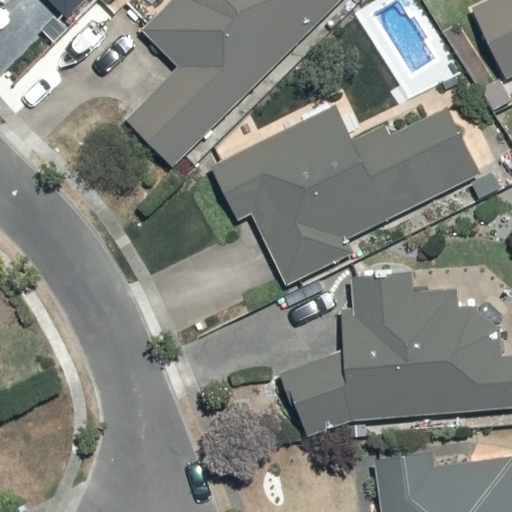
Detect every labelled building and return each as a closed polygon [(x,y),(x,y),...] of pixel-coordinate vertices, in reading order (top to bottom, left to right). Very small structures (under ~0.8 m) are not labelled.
[(70,0),(85,11),(95,0),(70,0)] [(132,118),(187,162),(344,0),(174,0),(145,34),(179,64),(132,118)] [(511,0),(498,0),(484,8),(511,57),(511,0)] [(264,213),(291,282),(359,255),(350,230),(490,175),(463,107),(434,119),(427,103),(359,130),(351,111),(223,161),(246,221),(264,213)] [(319,437),(362,420),(511,409),(511,352),(511,353),(510,326),(473,305),(471,285),(431,289),(428,259),(360,265),(364,305),(352,307),(356,351),(291,371),(319,437)] [(511,511),(511,460),(441,468),(439,453),(386,459),(392,511),(511,511)]
